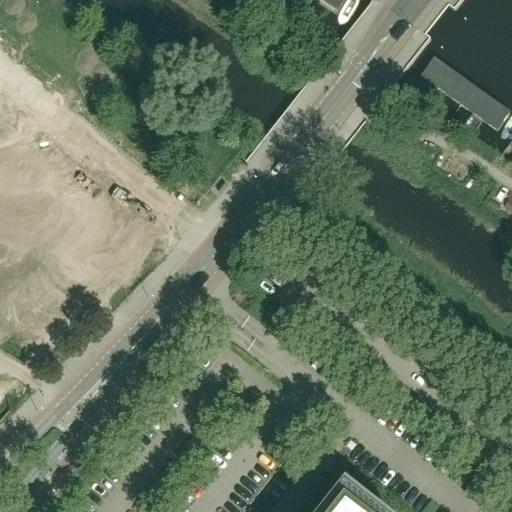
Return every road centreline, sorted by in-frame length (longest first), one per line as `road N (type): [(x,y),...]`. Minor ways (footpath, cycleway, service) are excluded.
road 1 (secondary): [(215,252),(414,0)]
road 2 (residential): [(215,252),(0,71)]
road 3 (secondary): [(92,390),(215,252)]
road 4 (secondary): [(8,511),(92,390)]
